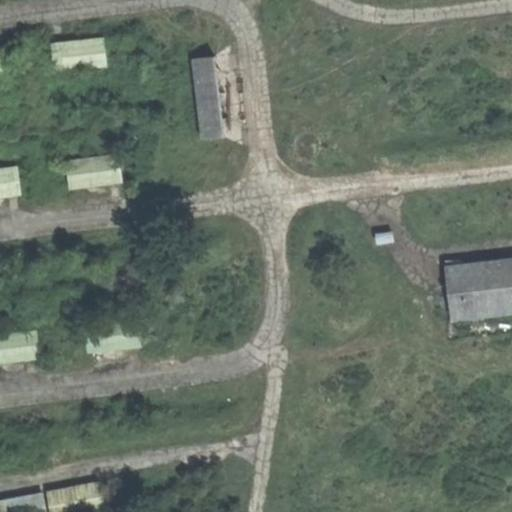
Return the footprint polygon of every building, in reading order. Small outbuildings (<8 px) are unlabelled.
[(109,33),(54,39),(58,71),(112,66),(109,33)] [(6,43),(0,44),(0,77),(10,76),(6,43)] [(218,54),(194,57),(203,138),(227,135),(218,54)] [(123,150),(68,156),(72,189),(126,183),(123,150)] [(21,161),(0,163),(0,196),(24,194),(21,161)] [(511,255),(447,264),(454,319),(511,311),(511,255)] [(142,315),(88,321),(91,353),(145,348),(142,315)] [(41,326),(0,330),(0,363),(44,359),(41,326)] [(104,478),(50,489),(55,511),(103,511),(110,511),(104,478)] [(51,511),(47,489),(0,498),(0,511),(51,511)]
